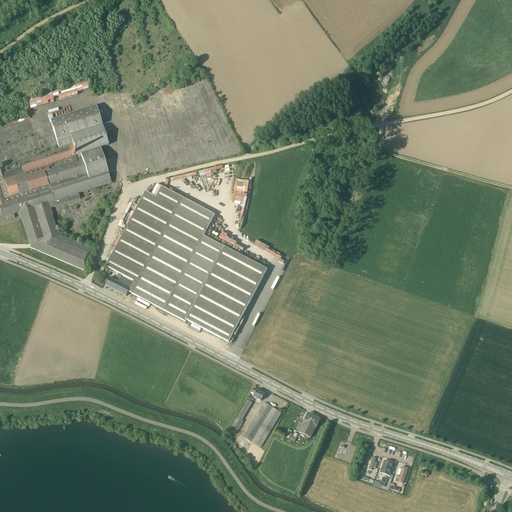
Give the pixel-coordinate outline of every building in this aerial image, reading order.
[(52,115),(49,116),(58,145),(59,149),(53,151),(21,161),(23,167),(1,174),(0,169),(0,208),(1,211),(0,210),(0,215),(1,215),(2,218),(6,217),(7,220),(15,218),(13,214),(19,213),(29,244),(30,244),(31,248),(84,270),(93,251),(58,236),(49,209),(80,199),(78,194),(111,183),(100,148),(108,145),(96,107),(54,120),(52,115)] [(207,174),(192,176),(194,186),(200,185),(200,188),(209,187),(207,174)] [(106,267),(134,282),(137,283),(132,294),(185,322),(186,320),(229,343),(267,270),(204,236),(215,215),(195,205),(162,187),(156,198),(145,192),(106,267)] [(129,292),(132,294),(137,283),(134,282),(133,284),(120,278),(118,282),(109,278),(105,286),(126,296),(129,292)] [(261,401),(265,394),(254,389),(252,393),(255,394),(253,397),(261,401)] [(261,448),(281,413),(265,403),(244,438),(261,448)] [(316,428),(321,420),(308,413),(299,432),(311,438),(316,428)] [(237,417),(229,431),(236,435),(244,421),(242,420),(237,417)] [(286,434),(285,437),(284,437),(295,442),(297,437),(291,434),(293,432),(288,429),(285,434),(286,434)] [(382,457),(380,456),(370,453),(363,476),(375,480),(382,457)] [(396,461),(385,458),(382,457),(375,480),(389,485),(396,461)] [(401,489),(408,465),(396,461),(389,485),(401,489)] [(386,485),(374,481),(372,485),(384,490),(386,485)]
